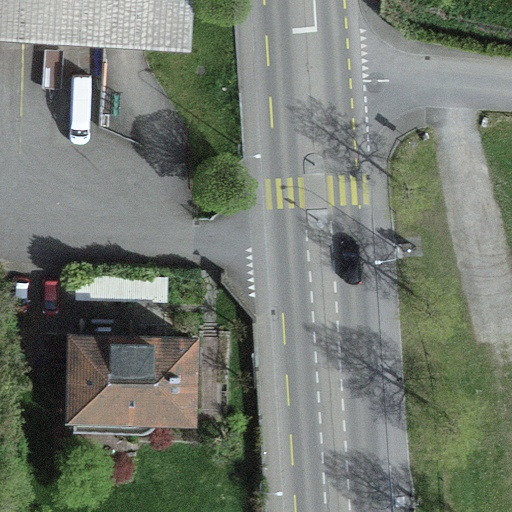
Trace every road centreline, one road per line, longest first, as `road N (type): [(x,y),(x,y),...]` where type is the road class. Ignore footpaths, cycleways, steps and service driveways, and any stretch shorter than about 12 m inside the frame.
road 1 (unclassified): [(319,253),(0,244)]
road 2 (secondary): [(319,253),(335,511)]
road 3 (residential): [(309,75),(511,91)]
road 4 (secondary): [(309,75),(319,253)]
